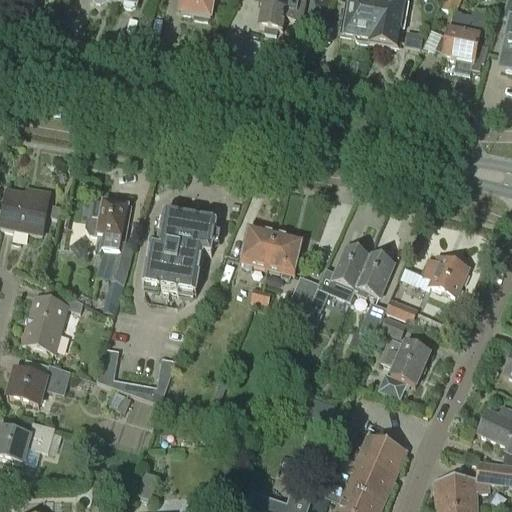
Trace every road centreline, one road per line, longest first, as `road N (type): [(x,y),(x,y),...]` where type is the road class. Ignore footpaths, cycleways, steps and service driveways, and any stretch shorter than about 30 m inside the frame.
road 1 (primary): [(438,165),(0,88)]
road 2 (residential): [(405,511),(511,258)]
